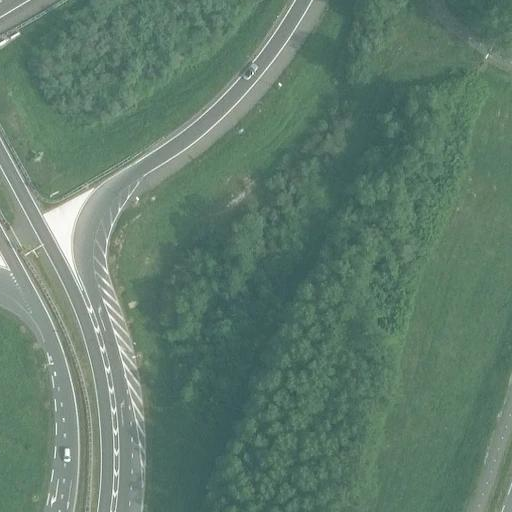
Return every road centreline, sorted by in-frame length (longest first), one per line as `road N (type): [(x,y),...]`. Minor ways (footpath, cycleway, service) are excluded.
road 1 (motorway): [(89,290),(81,242),(103,196),(218,112),(302,0)]
road 2 (primary): [(122,511),(124,426),(109,343),(89,290)]
road 3 (primary): [(102,511),(101,394),(74,294)]
road 4 (primary): [(30,298),(68,406),(66,511)]
road 5 (primary): [(74,294),(0,152)]
